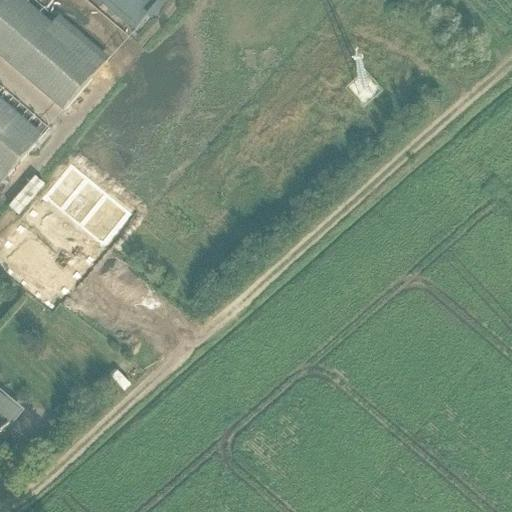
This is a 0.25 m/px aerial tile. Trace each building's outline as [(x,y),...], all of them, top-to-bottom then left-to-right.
[(21,0),(0,0),(0,55),(65,111),(107,63),(57,20),(51,26),(21,0)] [(94,0),(133,33),(158,4),(153,0),(94,0)] [(0,183),(1,185),(39,141),(0,107),(0,183)] [(122,209),(64,161),(0,238),(0,267),(44,304),(122,209)] [(70,402),(67,405),(68,409),(72,411),(75,408),(74,404),(70,402)] [(69,414),(59,405),(54,412),(63,420),(69,414)]
